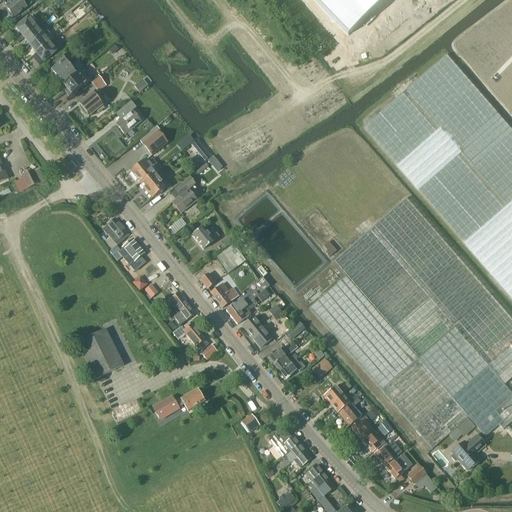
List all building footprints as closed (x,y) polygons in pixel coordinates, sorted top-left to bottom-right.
[(31,4),(27,0),(14,0),(5,8),(8,12),(8,14),(11,17),(13,18),(31,4)] [(312,0),(348,37),(385,0),(312,0)] [(23,38),(35,28),(40,24),(33,15),(16,29),(23,38)] [(30,46),(42,36),(44,34),(47,32),(40,24),(35,28),(23,38),(30,46)] [(36,54),(48,44),(51,42),(44,34),(42,36),(30,46),(36,54)] [(43,62),(55,53),(48,44),(36,54),(43,62)] [(511,131),(446,55),(362,128),(511,299),(511,131)] [(62,85),(83,68),(77,61),(70,67),(62,57),(49,67),(53,71),(52,72),(53,74),(52,75),(56,79),(57,79),(62,85)] [(86,84),(92,79),(84,69),(63,86),(71,96),(83,86),(84,87),(86,85),(86,84)] [(106,87),(98,77),(90,83),(99,93),(106,87)] [(104,109),(92,95),(79,105),(88,117),(96,111),(98,113),(104,109)] [(141,122),(132,112),(136,109),(131,102),(123,109),(128,115),(116,125),(124,136),(141,122)] [(152,156),(167,144),(158,132),(142,144),(152,156)] [(189,136),(183,140),(188,146),(193,141),(189,136)] [(146,160),(131,172),(140,183),(141,184),(140,185),(141,185),(154,174),(157,171),(154,167),(153,168),(148,163),(146,160)] [(38,185),(32,172),(22,176),(28,189),(38,185)] [(165,188),(154,174),(141,185),(152,199),(165,188)] [(197,201),(188,190),(195,185),(190,178),(179,187),(184,193),(172,203),(181,214),(197,201)] [(511,320),(406,199),(333,262),(418,359),(454,327),(505,385),(511,378),(511,320)] [(130,235),(115,219),(103,230),(118,246),(125,240),(124,240),(130,235)] [(203,250),(219,237),(212,229),(207,234),(202,228),(192,237),(203,250)] [(227,248),(235,242),(231,236),(222,243),(227,248)] [(123,249),(118,253),(134,272),(144,263),(140,258),(145,254),(133,240),(123,249)] [(337,252),(329,242),(322,249),(329,258),(337,252)] [(245,262),(233,246),(215,258),(227,275),(237,268),(242,275),(250,269),(245,262)] [(208,274),(200,281),(207,290),(213,286),(215,284),(208,274)] [(511,395),(454,329),(418,361),(345,277),(309,309),(432,450),(456,429),(464,439),(477,428),(485,437),(499,425),(503,430),(511,421),(511,395)] [(140,278),(134,283),(140,291),(146,285),(140,278)] [(269,287),(262,278),(256,283),(262,292),(269,287)] [(222,284),(210,294),(222,309),(238,296),(232,289),(228,292),(222,284)] [(158,293),(152,286),(146,290),(152,298),(158,293)] [(261,303),(269,297),(265,291),(257,297),(261,303)] [(241,313),(252,304),(255,302),(253,299),(258,295),(255,292),(250,296),(251,297),(248,299),(249,299),(244,303),(241,300),(235,305),(226,312),(231,318),(240,311),(241,313)] [(177,314),(189,305),(180,293),(169,301),(174,308),(176,307),(178,310),(176,312),(177,314)] [(251,315),(248,312),(253,308),(257,305),(255,302),(252,304),(241,313),(240,311),(231,318),(237,325),(251,315)] [(187,321),(196,314),(189,305),(177,314),(178,314),(174,317),(180,326),(187,321)] [(272,317),(279,311),(276,307),(269,313),(272,317)] [(275,321),(283,315),(279,311),(272,317),(275,321)] [(248,334),(259,325),(253,318),(242,327),(248,334)] [(177,329),(171,322),(166,327),(171,333),(177,329)] [(208,345),(192,325),(191,326),(189,323),(183,328),(182,327),(173,334),(179,341),(186,335),(198,350),(200,348),(203,350),(208,345)] [(299,324),(286,335),(291,341),(304,330),(299,324)] [(274,338),(268,330),(265,332),(259,325),(248,334),(260,349),(274,338)] [(123,367),(105,330),(79,344),(97,380),(123,367)] [(211,358),(217,352),(211,346),(205,352),(211,358)] [(273,366),(284,357),(279,350),(267,358),(273,366)] [(290,364),(296,360),(297,359),(295,355),(287,361),(284,357),(273,366),(279,373),(290,364)] [(300,372),(305,368),(301,362),(299,364),(296,360),(290,364),(279,373),(285,381),(298,370),(300,372)] [(292,387),(301,381),(297,376),(288,382),(292,387)] [(331,406),(343,395),(335,387),(323,397),(331,406)] [(178,408),(183,404),(188,412),(204,402),(197,390),(176,403),(172,397),(152,409),(160,422),(180,410),(178,408)] [(337,413),(349,403),(343,395),(331,406),(337,413)] [(361,417),(353,408),(360,403),(357,399),(353,403),(351,405),(350,404),(338,415),(349,427),(361,417)] [(119,424),(142,413),(136,401),(113,413),(119,424)] [(374,408),(366,415),(371,421),(379,414),(374,408)] [(249,433),(259,426),(252,416),(242,423),(249,433)] [(373,431),(363,418),(351,429),(361,441),(373,431)] [(385,422),(377,429),(384,437),(392,431),(385,422)] [(384,443),(373,431),(361,441),(372,454),(384,443)] [(279,441),(275,436),(269,441),(282,459),(299,445),(293,438),(282,447),(279,442),(279,441)] [(474,454),(477,451),(478,452),(485,446),(476,437),(466,445),(464,443),(452,453),(453,455),(452,456),(451,459),(455,463),(457,462),(458,461),(467,471),(480,461),(474,454)] [(386,445),(374,455),(384,467),(396,457),(400,453),(392,443),(388,447),(386,445)] [(299,445),(282,459),(284,461),(287,459),(291,464),(291,463),(305,452),(299,445)] [(300,469),(311,460),(305,452),(291,463),(294,462),(300,469)] [(398,459),(396,457),(384,467),(395,480),(412,465),(402,455),(398,459)] [(311,483),(322,473),(317,467),(306,476),(311,483)] [(415,486),(426,476),(420,468),(408,477),(415,486)] [(272,475),(269,470),(264,474),(268,479),(272,475)] [(312,494),(329,481),(322,473),(311,483),(308,485),(312,489),(310,491),(312,494)] [(325,499),(324,497),(335,489),(329,481),(312,494),(326,511),(335,511),(336,511),(326,499),(325,499)] [(291,505),(296,501),(290,494),(285,497),(284,495),(278,499),(280,501),(276,504),(282,511),(286,508),(287,510),(292,506),(291,505)]
